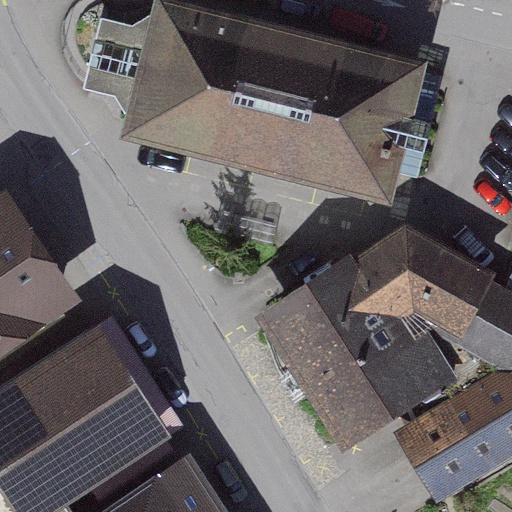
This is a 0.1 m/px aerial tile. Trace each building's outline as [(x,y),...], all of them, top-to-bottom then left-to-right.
[(163,4),(132,127),(382,188),(413,66),(163,4)] [(2,208),(0,209),(0,331),(58,292),(2,208)] [(419,378),(416,380),(439,415),(409,433),(439,485),(511,441),(511,291),(406,231),(348,269),(349,272),(419,378)] [(419,378),(349,272),(276,319),(346,426),(416,380),(419,378)] [(0,511),(69,511),(57,492),(149,431),(92,342),(0,402),(0,511)] [(199,511),(180,481),(133,511),(199,511)]
